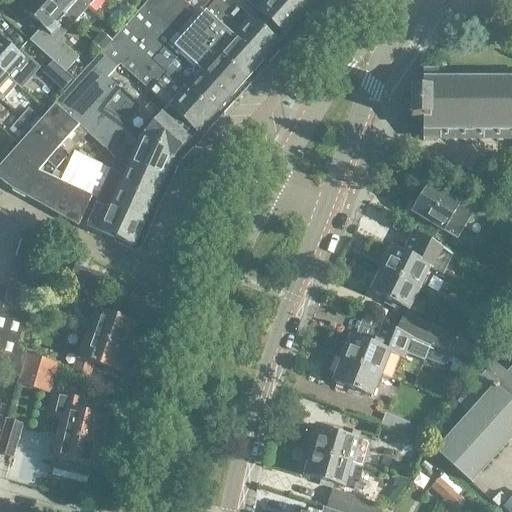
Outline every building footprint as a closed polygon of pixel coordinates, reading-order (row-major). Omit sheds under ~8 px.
[(73,25),(45,0),(30,0),(22,10),(42,28),(29,42),(53,63),(65,74),(79,59),(59,41),(73,25)] [(45,0),(73,25),(74,26),(88,9),(77,0),(45,0)] [(77,0),(88,9),(96,0),(111,0),(114,1),(118,1),(122,0),(77,0)] [(153,63),(169,45),(185,27),(201,10),(200,9),(195,14),(179,0),(149,0),(120,33),(115,39),(100,55),(116,70),(120,65),(166,108),(163,112),(192,137),(195,134),(195,135),(212,116),(185,92),(182,89),(153,63)] [(206,12),(205,13),(214,21),(260,63),(277,44),(232,4),(228,9),(218,0),(216,0),(215,2),(212,0),(207,0),(201,8),(206,12)] [(242,0),(254,10),(284,38),(300,19),(279,0),(242,0)] [(314,0),(279,0),(300,19),(316,1),(314,0)] [(260,63),(214,21),(205,13),(205,14),(201,10),(185,27),(215,54),(244,81),(260,63)] [(215,54),(185,27),(169,45),(182,56),(228,98),(244,81),(215,54)] [(0,72),(8,79),(15,71),(20,75),(27,67),(6,48),(10,44),(0,35),(0,72)] [(228,98),(182,56),(169,45),(153,63),(182,89),(212,116),(228,98)] [(116,70),(100,55),(55,105),(87,133),(116,159),(163,181),(172,160),(189,142),(188,141),(192,137),(163,112),(159,116),(143,102),(138,107),(108,78),(116,70)] [(72,81),(65,74),(53,63),(42,74),(62,93),(72,81)] [(8,79),(0,72),(0,97),(5,92),(0,88),(8,79)] [(437,73),(423,73),(423,83),(410,83),(411,93),(411,97),(405,99),(403,102),(401,105),(401,108),(401,111),(402,113),(405,115),(407,116),(411,117),(411,132),(423,133),(423,142),(437,142),(437,139),(511,139),(511,75),(437,76),(437,73)] [(57,151),(60,148),(68,155),(87,133),(55,105),(36,126),(36,127),(0,167),(0,181),(13,191),(56,215),(78,228),(80,223),(92,198),(50,178),(39,173),(57,151)] [(21,137),(38,119),(28,110),(12,128),(21,137)] [(142,224),(163,181),(116,159),(112,169),(100,193),(96,202),(142,224)] [(412,213),(451,237),(456,240),(476,208),(461,200),(457,206),(428,188),(412,213)] [(142,224),(96,202),(85,225),(132,247),(142,224)] [(0,368),(18,379),(21,371),(26,356),(16,353),(26,315),(50,237),(24,231),(7,288),(0,286),(0,368)] [(392,249),(381,271),(417,289),(428,268),(443,275),(452,256),(415,234),(409,242),(403,255),(392,249)] [(482,275),(478,273),(486,260),(466,249),(459,262),(481,275),(482,275)] [(100,295),(106,277),(74,266),(68,284),(100,295)] [(417,289),(381,271),(370,293),(386,301),(384,305),(394,311),(397,306),(406,311),(417,289)] [(93,322),(88,336),(127,350),(135,326),(93,311),(89,321),(93,322)] [(404,315),(396,330),(439,352),(440,350),(447,354),(453,342),(446,338),(447,336),(404,315)] [(435,361),(439,352),(396,330),(382,325),(373,347),(350,338),(342,361),(379,375),(392,380),(400,358),(404,359),(406,354),(424,361),(424,360),(429,362),(435,361)] [(127,350),(88,336),(83,350),(80,349),(72,372),(89,378),(94,365),(119,374),(127,350)] [(26,356),(21,371),(54,381),(58,366),(26,356)] [(379,375),(342,361),(333,383),(349,389),(347,394),(358,399),(360,394),(370,398),(379,375)] [(511,367),(504,376),(491,365),(458,403),(470,414),(435,452),(471,484),(511,438),(511,367)] [(0,401),(6,403),(12,383),(0,379),(0,401)] [(105,420),(80,414),(83,402),(52,394),(46,416),(63,421),(59,435),(102,446),(106,430),(103,429),(105,420)] [(405,437),(410,424),(385,415),(380,427),(405,437)] [(23,426),(6,421),(5,421),(0,437),(0,456),(13,460),(23,426)] [(366,445),(357,442),(318,431),(311,454),(363,469),(369,449),(366,445)] [(102,446),(59,435),(59,436),(55,435),(53,444),(57,445),(53,460),(76,466),(73,476),(88,480),(90,469),(93,470),(99,446),(102,446)] [(363,469),(311,454),(305,477),(353,492),(356,484),(358,485),(363,469)] [(465,502),(466,500),(465,499),(466,498),(453,487),(454,487),(442,476),(430,489),(454,511),(458,511),(466,503),(465,502)] [(382,511),(383,510),(384,509),(352,498),(347,511),(382,511)] [(511,511),(511,498),(502,508),(506,511),(511,511)]
